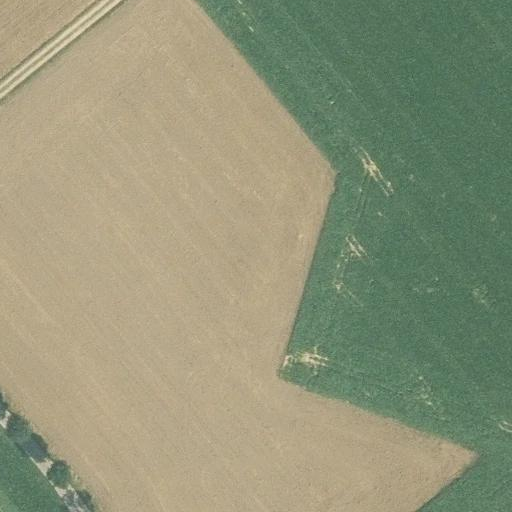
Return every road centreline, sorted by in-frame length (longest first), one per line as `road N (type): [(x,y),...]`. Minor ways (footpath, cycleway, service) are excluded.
road 1 (track): [(112,0),(0,91)]
road 2 (unclassified): [(85,511),(0,406)]
